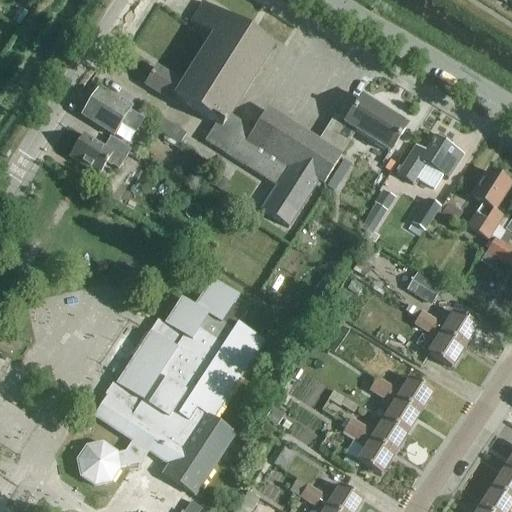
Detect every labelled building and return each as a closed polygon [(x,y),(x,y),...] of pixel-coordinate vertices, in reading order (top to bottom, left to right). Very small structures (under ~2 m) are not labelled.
[(230,118),(273,51),(202,5),(189,25),(213,40),(183,88),(156,71),(145,87),(173,105),(176,102),(216,127),(205,145),(277,191),(262,214),(289,231),(318,185),(323,188),(340,161),(266,114),(254,133),(230,118)] [(119,107),(99,94),(83,119),(114,139),(121,128),(134,136),(143,122),(130,114),(132,110),(122,103),(119,107)] [(406,129),(360,100),(344,126),(337,121),(322,144),(341,157),(355,134),(389,156),(406,129)] [(179,148),(186,138),(163,123),(156,133),(179,148)] [(105,150),(84,137),(70,161),(100,179),(109,165),(120,172),(132,153),(111,140),(105,150)] [(417,149),(397,178),(413,189),(417,182),(433,192),(441,180),(448,184),(464,160),(435,141),(426,155),(417,149)] [(488,245),(503,220),(495,215),(510,189),(488,176),(473,203),(483,209),(468,233),(488,245)] [(218,178),(212,189),(222,195),(229,185),(218,178)] [(334,192),(339,184),(330,179),(325,187),(334,192)] [(412,228),(424,236),(439,212),(427,204),(412,228)] [(375,207),(359,231),(370,238),(385,214),(375,207)] [(449,207),(442,218),(455,227),(462,216),(449,207)] [(510,272),(511,269),(511,254),(495,243),(480,266),(490,273),(497,263),(510,272)] [(367,251),(355,268),(364,274),(376,257),(367,251)] [(431,310),(441,293),(417,278),(406,295),(431,310)] [(236,309),(240,302),(212,284),(194,311),(182,303),(157,340),(151,336),(95,420),(133,444),(125,456),(119,457),(104,447),(88,450),(79,464),(81,481),(95,490),(111,487),(121,472),(141,468),(149,456),(170,470),(163,480),(194,500),(235,438),(214,425),(265,347),(236,328),(245,315),(236,309)] [(377,291),(373,298),(397,313),(401,306),(377,291)] [(415,321),(465,352),(478,331),(455,317),(449,327),(437,319),(434,323),(420,313),(419,314),(411,309),(407,315),(416,321),(415,321)] [(452,372),(465,352),(415,321),(412,327),(426,336),(424,339),(436,346),(429,358),(452,372)] [(322,345),(313,365),(332,372),(340,353),(322,345)] [(297,371),(292,380),(297,383),(302,374),(297,371)] [(371,388),(421,418),(434,397),(411,382),(404,393),(391,385),(389,388),(375,380),(371,388)] [(408,438),(421,418),(371,388),(367,393),(381,402),(379,404),(392,412),(385,423),(408,438)] [(329,401),(352,415),(355,410),(332,396),(329,401)] [(75,407),(86,413),(90,406),(80,399),(75,407)] [(87,414),(95,420),(103,409),(94,404),(87,414)] [(272,410),(266,420),(278,428),(284,418),(272,410)] [(408,438),(385,423),(378,435),(366,427),(364,430),(352,422),(350,425),(346,422),(344,425),(395,458),(408,438)] [(383,479),(395,458),(344,425),(341,430),(344,432),(341,437),(358,448),(346,467),(354,472),(359,464),(383,479)] [(511,474),(507,471),(494,492),(511,503),(511,474)] [(301,494),(304,489),(298,485),(291,496),(295,499),(289,507),(295,511),(301,503),(313,510),(317,504),(301,494)] [(306,487),(304,489),(301,494),(317,504),(328,510),(330,511),(357,511),(363,503),(341,489),(334,500),(322,493),(320,496),(306,487)] [(510,511),(511,510),(511,503),(494,492),(481,511),(510,511)] [(249,495),(237,511),(253,511),(260,502),(249,495)]
